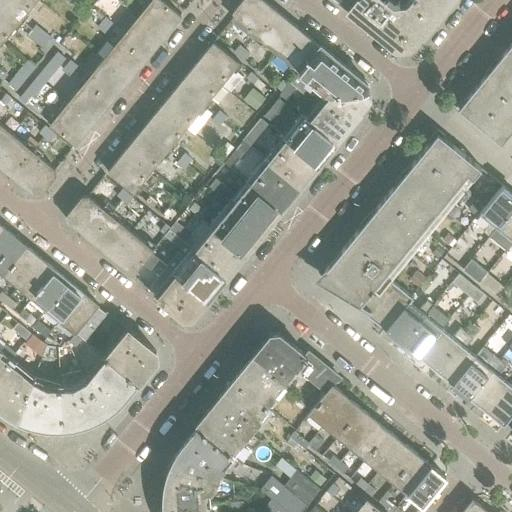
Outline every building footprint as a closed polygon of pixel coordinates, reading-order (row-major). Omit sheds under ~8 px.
[(0,0),(0,3),(20,19),(35,0),(0,0)] [(164,37),(181,17),(182,16),(163,0),(150,0),(137,15),(164,37)] [(257,35),(277,10),(264,0),(243,0),(234,12),(234,17),(257,35)] [(338,0),(350,10),(357,0),(338,0)] [(404,48),(400,5),(393,6),(385,0),(357,0),(350,10),(349,11),(358,18),(359,18),(396,49),(404,48)] [(424,34),(451,0),(409,0),(406,4),(400,5),(404,48),(411,47),(423,33),(424,34)] [(0,42),(1,41),(20,19),(0,3),(0,42)] [(278,52),(298,27),(277,10),(257,35),(278,52)] [(147,58),(164,37),(137,15),(120,36),(147,58)] [(113,23),(106,17),(102,22),(109,27),(113,23)] [(109,27),(102,22),(98,27),(105,33),(109,27)] [(51,37),(36,25),(32,30),(47,42),(51,37)] [(300,70),(320,46),(298,27),(278,52),(300,70)] [(47,42),(32,30),(28,35),(43,47),(47,42)] [(147,58),(120,36),(103,57),(129,79),(147,58)] [(206,106),(239,66),(242,67),(244,66),(214,42),(213,43),(179,84),(206,106)] [(511,42),(511,44),(494,65),(476,86),(470,94),(458,108),(480,126),(502,144),(511,131),(511,42)] [(239,56),(245,49),(240,45),(234,52),(239,56)] [(368,84),(329,52),(330,52),(321,45),(320,46),(300,70),(298,71),(328,96),(369,90),(368,84)] [(244,60),(250,53),(245,49),(239,56),(244,60)] [(58,53),(53,59),(61,65),(66,59),(58,53)] [(111,102),(129,79),(103,57),(85,80),(111,102)] [(53,59),(48,65),(56,71),(61,65),(53,59)] [(78,66),(71,60),(67,65),(74,70),(78,66)] [(27,62),(23,67),(31,73),(36,67),(28,61),(27,62)] [(48,65),(43,71),(51,77),(56,71),(48,65)] [(74,70),(67,65),(63,70),(70,75),(74,70)] [(23,67),(19,73),(26,79),(31,73),(23,67)] [(8,74),(1,68),(0,69),(0,76),(3,80),(8,74)] [(43,71),(38,77),(46,83),(51,77),(43,71)] [(259,78),(251,72),(247,77),(254,83),(259,78)] [(19,73),(14,78),(21,84),(26,79),(19,73)] [(38,77),(34,82),(41,88),(46,83),(38,77)] [(14,78),(9,84),(17,90),(21,84),(14,78)] [(111,102),(85,80),(67,100),(94,123),(111,102)] [(282,91),(289,84),(283,80),(277,87),(282,91)] [(34,82),(29,88),(37,94),(41,88),(34,82)] [(282,91),(280,95),(281,96),(286,100),(296,88),(294,86),(290,83),(289,84),(282,91)] [(170,149),(206,106),(179,84),(144,127),(170,149)] [(257,109),(266,98),(254,87),(244,99),(257,109)] [(29,88),(25,93),(32,99),(37,94),(29,88)] [(318,164),(359,113),(358,112),(370,98),(369,90),(328,96),(309,119),(302,114),(283,136),(318,164)] [(25,93),(20,99),(28,105),(32,99),(25,93)] [(7,104),(12,98),(7,94),(2,100),(7,104)] [(32,99),(28,105),(39,114),(43,108),(32,99)] [(94,123),(67,100),(52,119),(49,116),(46,120),(77,145),(77,144),(77,143),(94,123)] [(228,116),(220,110),(216,115),(223,121),(228,116)] [(223,121),(216,115),(212,120),(219,126),(223,121)] [(250,145),(268,123),(261,118),(243,139),(250,145)] [(0,148),(13,132),(0,121),(0,148)] [(45,136),(50,130),(46,126),(40,133),(45,136)] [(137,190),(153,171),(170,149),(144,127),(111,168),(110,170),(109,170),(108,171),(137,195),(139,192),(137,190)] [(50,140),(56,134),(50,130),(45,136),(50,140)] [(0,165),(12,175),(34,149),(13,132),(0,148),(0,165)] [(393,278),(446,212),(473,178),(482,168),(438,133),(327,268),(316,277),(359,303),(358,305),(386,328),(408,300),(412,295),(393,278)] [(281,208),(318,164),(283,136),(247,180),(281,208)] [(251,146),(250,145),(243,139),(236,148),(232,153),(240,159),(251,146)] [(232,153),(236,148),(228,141),(219,151),(228,158),(232,153)] [(56,175),(56,169),(34,149),(12,175),(35,194),(41,194),(56,175)] [(193,159),(185,152),(181,158),(188,164),(193,159)] [(219,155),(214,161),(221,166),(226,160),(219,155)] [(188,164),(181,158),(177,163),(184,169),(188,164)] [(217,179),(209,188),(219,196),(226,187),(217,179)] [(244,254),(266,227),(281,208),(247,180),(210,225),(244,254)] [(490,237),(497,228),(511,209),(511,193),(503,185),(480,213),(491,222),(483,231),(490,237)] [(122,200),(128,192),(123,188),(117,196),(122,200)] [(127,204),(133,197),(128,192),(122,200),(127,204)] [(152,193),(146,201),(171,221),(177,213),(152,193)] [(90,239),(111,213),(88,196),(83,196),(67,215),(68,221),(90,239)] [(475,214),(480,207),(474,202),(468,209),(475,214)] [(511,239),(511,209),(497,228),(511,239)] [(131,230),(111,213),(90,239),(110,255),(131,230)] [(171,227),(170,229),(186,242),(193,234),(177,221),(171,227)] [(166,223),(160,231),(165,235),(170,229),(171,227),(166,223)] [(208,298),(244,254),(210,225),(192,247),(188,243),(183,249),(169,266),(173,270),(208,298)] [(0,262),(19,239),(3,226),(0,229),(0,262)] [(165,235),(183,249),(188,243),(186,242),(170,229),(165,235)] [(154,248),(131,230),(110,255),(133,274),(151,252),(154,248)] [(449,245),(455,238),(449,233),(443,240),(449,245)] [(0,270),(19,286),(42,258),(19,239),(0,262),(0,270)] [(439,258),(445,251),(439,246),(433,253),(439,258)] [(151,252),(143,262),(151,269),(159,259),(151,252)] [(32,297),(55,269),(42,258),(19,286),(32,297)] [(472,259),(463,269),(480,282),(488,272),(472,259)] [(208,298),(173,270),(169,266),(149,289),(184,318),(192,317),(208,298)] [(47,309),(70,281),(55,269),(32,297),(47,309)] [(419,286),(426,277),(418,270),(410,279),(419,286)] [(476,287),(460,273),(453,281),(469,295),(476,287)] [(61,320),(84,292),(70,281),(47,309),(61,320)] [(477,302),(485,294),(476,287),(469,295),(477,302)] [(10,297),(0,289),(0,298),(5,303),(10,297)] [(76,332),(96,306),(98,304),(84,292),(61,320),(76,332)] [(18,303),(10,297),(5,303),(13,309),(18,303)] [(402,344),(434,306),(427,300),(419,309),(408,300),(386,328),(399,339),(398,341),(402,344)] [(90,334),(106,314),(96,306),(76,332),(85,340),(90,334)] [(420,356),(443,329),(432,320),(440,310),(434,306),(402,344),(406,348),(407,346),(420,356)] [(16,353),(0,338),(0,331),(4,327),(12,317),(8,313),(0,323),(0,373),(10,361),(16,353)] [(33,327),(38,320),(30,314),(26,320),(33,327)] [(41,332),(46,326),(38,320),(33,327),(41,332)] [(32,332),(20,322),(14,329),(26,339),(32,332)] [(476,356),(465,347),(481,329),(475,323),(467,333),(435,372),(439,375),(441,373),(453,384),(476,356)] [(157,360),(157,352),(127,327),(104,355),(138,383),(138,384),(157,360)] [(435,372),(467,333),(460,327),(452,336),(443,329),(420,356),(433,367),(431,369),(435,372)] [(66,341),(53,331),(47,338),(44,342),(48,344),(54,346),(59,347),(62,346),(66,341)] [(276,394),(298,368),(311,379),(323,364),(309,353),(307,356),(280,333),(272,334),(234,380),(269,408),(279,397),(276,394)] [(469,399),(500,360),(493,354),(486,364),(476,356),(453,384),(466,394),(465,396),(469,399)] [(120,405),(138,383),(104,355),(86,377),(82,370),(61,375),(61,385),(64,428),(65,428),(77,427),(89,423),(100,418),(111,412),(120,404),(120,405)] [(487,411),(510,383),(499,374),(506,365),(500,360),(469,399),(473,402),(474,401),(487,411)] [(64,428),(61,385),(47,386),(36,383),(10,361),(0,373),(0,409),(4,413),(4,412),(7,414),(17,420),(29,424),(41,427),(53,429),(64,428)] [(316,407),(333,385),(340,377),(323,364),(311,379),(318,385),(307,399),(316,407)] [(250,431),(261,419),(269,408),(234,380),(195,427),(232,454),(240,444),(243,447),(247,443),(254,450),(262,440),(253,433),(250,431)] [(504,425),(511,416),(511,385),(510,383),(487,411),(504,425)] [(324,425),(348,397),(333,385),(316,407),(310,413),(324,425)] [(338,436),(361,408),(348,397),(324,425),(338,436)] [(352,448),(375,419),(361,408),(338,436),(352,448)] [(366,459),(389,431),(375,419),(352,448),(366,459)] [(232,454),(195,427),(178,449),(179,449),(173,460),(170,467),(166,479),(164,490),(164,506),(164,509),(208,505),(208,492),(213,492),(217,486),(221,473),(225,467),(223,465),(232,454)] [(311,444),(309,442),(296,431),(292,436),(302,445),(307,449),(311,444)] [(380,470),(403,442),(389,431),(366,459),(380,470)] [(321,444),(324,441),(316,434),(309,442),(311,444),(324,455),(328,450),(321,444)] [(302,445),(292,436),(287,442),(298,450),(302,445)] [(394,482),(417,454),(403,442),(380,470),(394,482)] [(341,460),(334,454),(329,460),(337,466),(341,460)] [(408,493),(431,465),(417,454),(394,482),(408,493)] [(349,467),(341,460),(337,466),(344,473),(349,467)] [(423,506),(446,477),(431,465),(408,493),(423,506)] [(330,480),(317,470),(311,477),(323,488),(330,480)] [(320,490),(297,471),(286,484),(293,490),(292,491),(308,505),(320,490)] [(369,484),(358,475),(353,481),(364,489),(369,484)] [(350,497),(333,483),(327,490),(334,495),(345,503),(350,497)] [(376,490),(369,484),(364,489),(372,496),(376,490)] [(327,502),(334,495),(327,490),(321,497),(327,502)] [(302,511),(308,505),(292,491),(282,504),(290,511),(289,511),(290,511),(302,511)] [(231,511),(253,511),(256,511),(249,506),(243,500),(231,501),(231,511)] [(381,511),(367,500),(357,511),(381,511)] [(486,511),(487,511),(474,500),(463,511),(486,511)] [(393,511),(397,507),(390,501),(385,506),(392,511),(393,511)]
